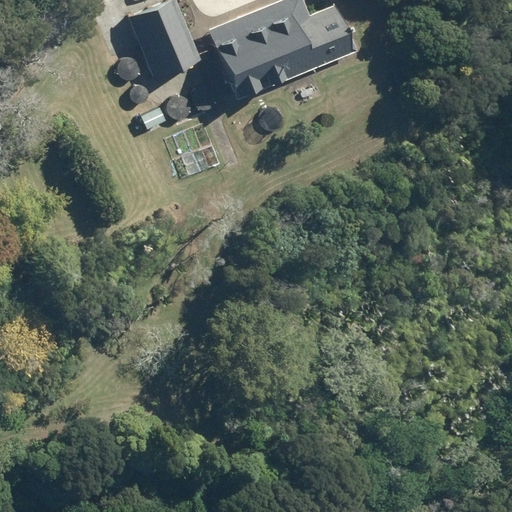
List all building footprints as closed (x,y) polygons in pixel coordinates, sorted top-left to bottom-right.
[(88,13),(77,0),(69,0),(45,19),(60,36),(88,13)] [(176,0),(164,0),(128,15),(154,78),(201,58),(176,0)] [(302,0),(279,0),(210,29),(239,99),(359,49),(339,1),(308,14),(302,0)] [(123,83),(106,91),(115,109),(128,102),(125,95),(128,94),(123,83)] [(159,107),(141,115),(147,128),(165,120),(159,107)]
